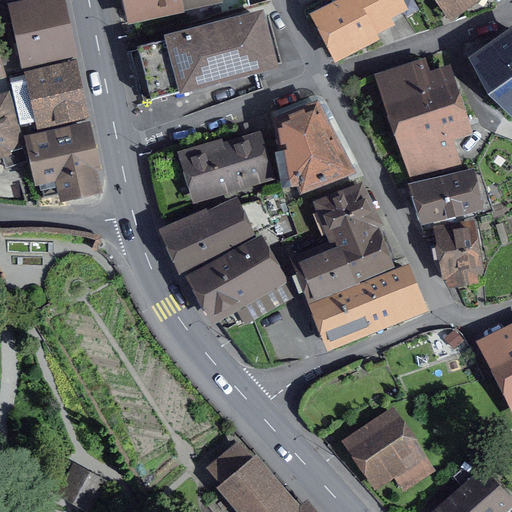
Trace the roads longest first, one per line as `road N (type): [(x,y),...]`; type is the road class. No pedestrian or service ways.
road 1 (secondary): [(348,511),(184,326),(157,284),(133,218)]
road 2 (residential): [(285,0),(450,317)]
road 3 (secondary): [(133,218),(88,0)]
road 4 (residential): [(133,218),(0,216)]
